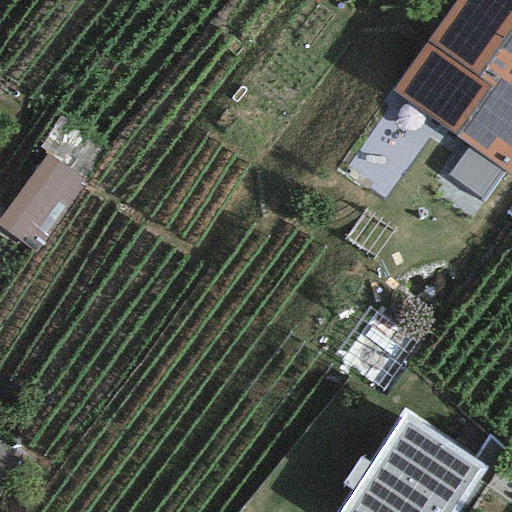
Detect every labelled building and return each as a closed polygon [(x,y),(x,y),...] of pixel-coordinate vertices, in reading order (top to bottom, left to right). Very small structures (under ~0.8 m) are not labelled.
[(511,0),(457,0),(390,91),(468,148),(502,173),(509,179),(511,175),(511,0)] [(46,145),(0,212),(0,215),(39,242),(87,172),(46,145)] [(482,200),(502,173),(468,148),(448,176),(482,200)] [(456,511),(484,468),(400,416),(370,464),(358,457),(342,483),(353,490),(339,511),(456,511)] [(0,488),(26,454),(0,434),(0,488)]
